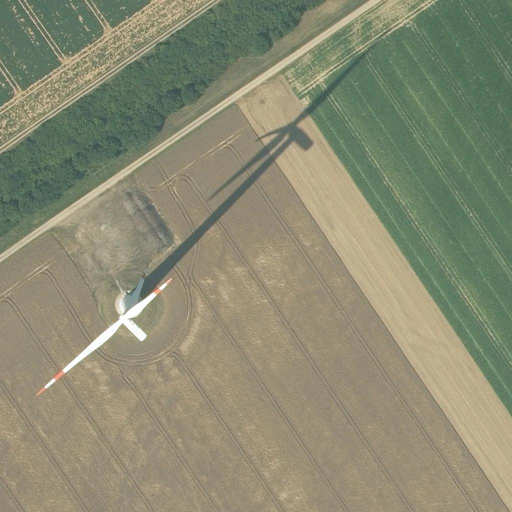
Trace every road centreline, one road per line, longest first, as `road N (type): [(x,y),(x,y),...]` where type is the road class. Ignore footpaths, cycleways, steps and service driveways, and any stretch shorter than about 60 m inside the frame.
road 1 (track): [(0,261),(378,0)]
road 2 (track): [(0,152),(219,0)]
